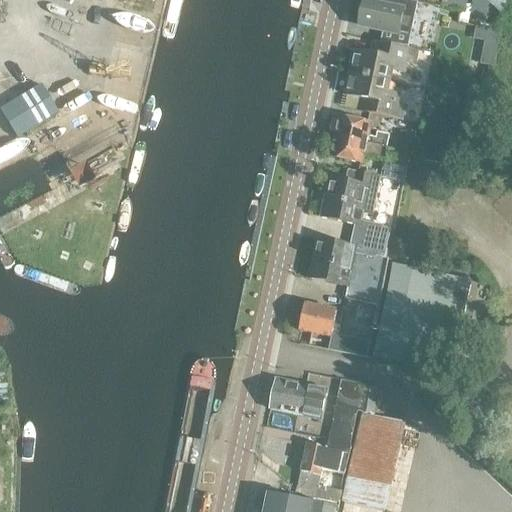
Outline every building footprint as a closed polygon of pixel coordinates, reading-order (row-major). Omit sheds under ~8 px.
[(365,4),(360,26),(384,31),(381,43),(409,48),(418,4),(401,0),(381,0),(380,8),(365,4)] [(511,0),(498,0),(510,11),(511,7),(511,0)] [(354,52),(350,74),(390,83),(392,72),(405,75),(407,64),(414,66),(416,53),(382,46),(379,58),(354,52)] [(390,83),(350,74),(345,96),(370,101),(367,112),(402,119),(405,106),(398,104),(400,95),(388,93),(390,83)] [(0,112),(16,137),(52,115),(36,89),(0,111),(0,112)] [(341,117),(336,138),(387,148),(389,138),(377,135),(375,141),(368,140),(372,124),(341,117)] [(387,148),(336,138),(332,158),(363,164),(366,150),(373,152),(372,158),(384,161),(387,148)] [(438,190),(443,166),(425,162),(420,187),(438,190)] [(385,165),(381,178),(405,183),(408,170),(385,165)] [(353,225),(351,236),(387,243),(390,228),(362,222),(363,215),(372,217),(380,180),(358,176),(356,185),(330,180),(322,218),(353,225)] [(384,260),(387,243),(351,236),(349,246),(318,240),(310,278),(349,286),(355,255),(384,260)] [(470,292),(471,289),(463,281),(456,279),(455,287),(416,279),(417,270),(393,265),(379,329),(384,330),(379,356),(376,355),(376,360),(419,370),(425,339),(432,340),(434,333),(448,337),(459,289),(470,292)] [(340,325),(342,314),(305,307),(300,332),(332,338),(335,324),(340,325)] [(301,473),(298,493),(339,502),(383,511),(387,511),(407,424),(375,417),(380,391),(342,382),(330,441),(342,443),(340,451),(308,444),(301,473)] [(310,389),(310,391),(277,384),(271,411),(304,418),(321,421),(327,392),(310,389)] [(331,511),(326,507),(268,496),(264,511),(331,511)]
